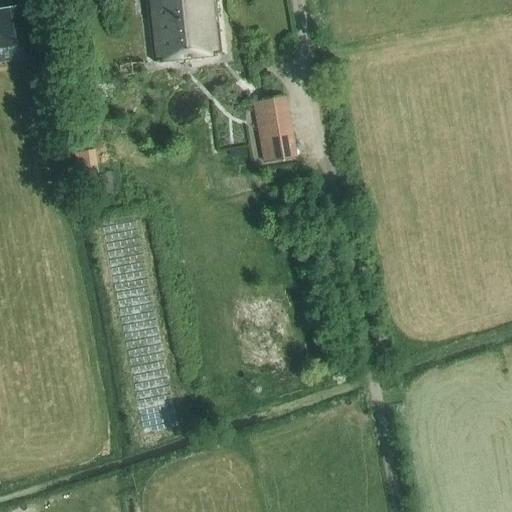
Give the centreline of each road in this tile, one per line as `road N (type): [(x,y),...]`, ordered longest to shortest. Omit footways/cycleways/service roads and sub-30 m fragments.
road 1 (track): [(394,511),(335,202)]
road 2 (unclassified): [(335,202),(297,0)]
